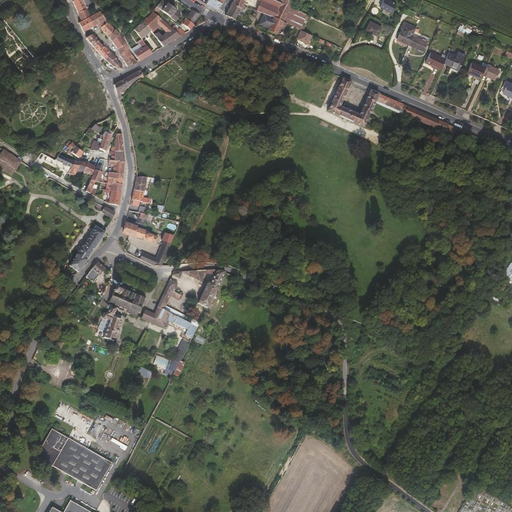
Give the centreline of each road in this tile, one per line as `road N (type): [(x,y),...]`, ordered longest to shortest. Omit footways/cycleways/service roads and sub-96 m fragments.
road 1 (residential): [(156,270),(231,269),(340,322),(350,448),(428,511)]
road 2 (secondary): [(217,19),(511,145)]
road 3 (residential): [(0,474),(21,375),(42,331),(101,251)]
road 4 (residential): [(0,142),(122,214)]
road 5 (residential): [(122,214),(131,172),(108,81)]
road 6 (residential): [(108,81),(217,19)]
